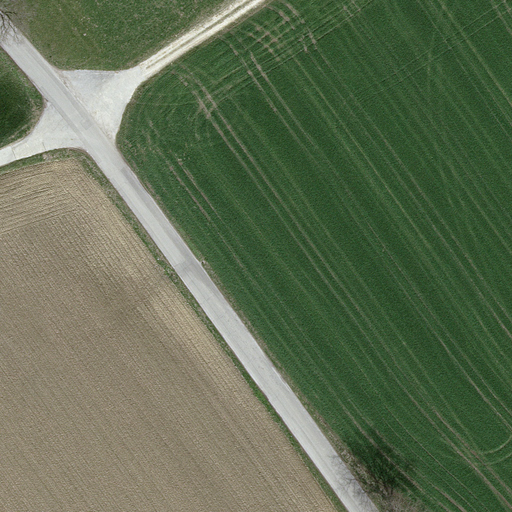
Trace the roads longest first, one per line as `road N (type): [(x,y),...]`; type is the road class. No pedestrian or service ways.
road 1 (unclassified): [(354,511),(83,126),(0,32)]
road 2 (track): [(0,160),(83,126),(140,72),(248,0)]
